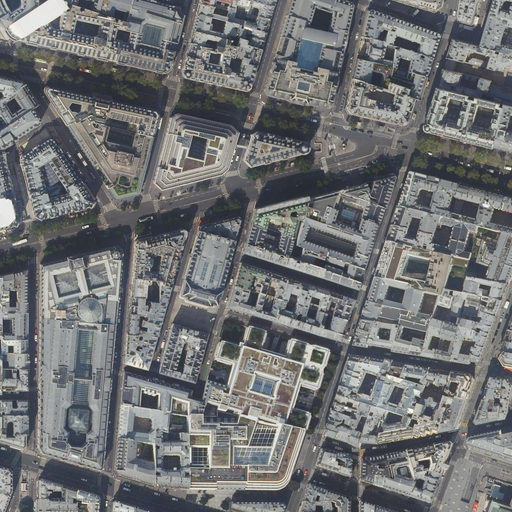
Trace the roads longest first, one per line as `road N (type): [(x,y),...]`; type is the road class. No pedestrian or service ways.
road 1 (residential): [(118,222),(20,61)]
road 2 (residential): [(150,375),(197,202)]
road 3 (primary): [(169,93),(20,61)]
road 4 (residential): [(30,243),(32,395)]
road 5 (residential): [(118,367),(131,218)]
road 6 (residential): [(406,156),(361,295)]
road 7 (residential): [(486,371),(344,348)]
road 8 (residential): [(235,255),(361,295)]
road 9 (residential): [(332,128),(360,0)]
road 10 (residential): [(220,310),(197,388),(150,375)]
road 11 (residential): [(344,348),(220,310)]
road 12 (residential): [(139,216),(169,93)]
road 13 (residential): [(448,29),(410,146)]
road 14 (residential): [(107,487),(118,367)]
